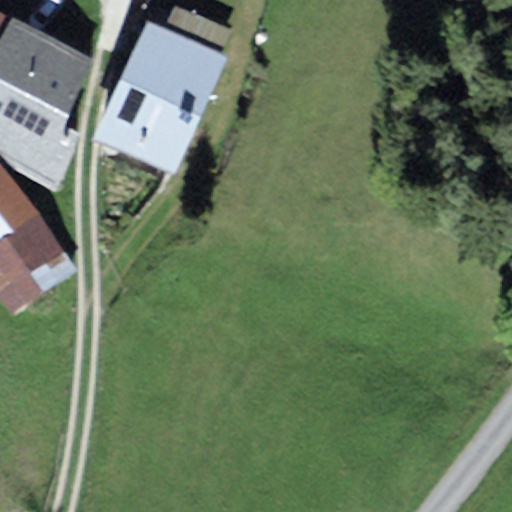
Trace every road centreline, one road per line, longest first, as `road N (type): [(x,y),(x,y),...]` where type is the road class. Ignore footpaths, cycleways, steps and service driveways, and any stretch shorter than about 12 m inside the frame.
road 1 (track): [(71,511),(87,443),(85,150),(123,0)]
road 2 (unclassified): [(511,406),(432,511)]
